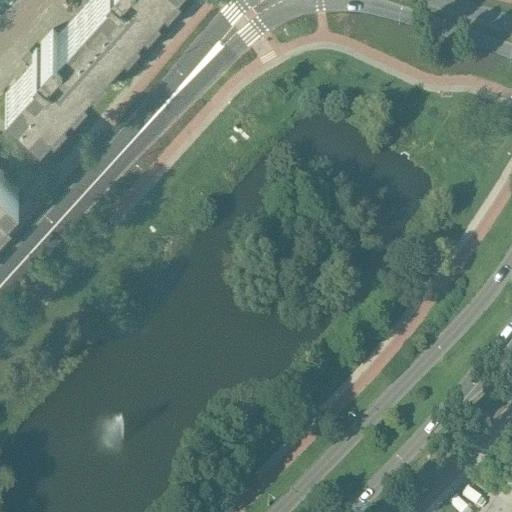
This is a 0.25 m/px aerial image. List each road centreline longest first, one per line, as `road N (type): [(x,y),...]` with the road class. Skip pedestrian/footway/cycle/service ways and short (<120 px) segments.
road 1 (secondary): [(511,262),(280,511)]
road 2 (secondary): [(350,511),(511,327)]
road 3 (secondary): [(0,287),(162,108)]
road 4 (secondary): [(287,10),(366,10),(511,57)]
road 5 (secondary): [(162,108),(287,10)]
road 6 (secondary): [(244,0),(170,83),(162,108)]
